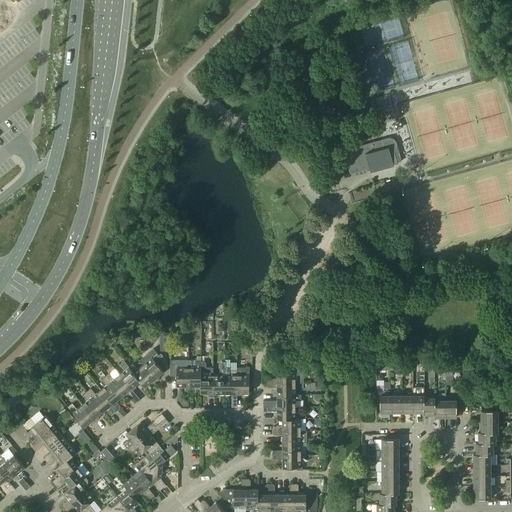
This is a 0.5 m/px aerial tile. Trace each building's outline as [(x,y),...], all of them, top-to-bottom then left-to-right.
[(334,90),(323,94),(331,114),(341,110),(334,90)] [(344,150),(351,173),(370,168),(371,172),(372,172),(371,171),(397,164),(394,152),(397,149),(397,145),(396,142),(394,139),(390,138),(387,138),(344,150)] [(341,160),(337,162),(340,176),(345,174),(341,160)] [(228,334),(237,334),(237,317),(228,317),(228,334)] [(169,351),(169,341),(160,341),(160,351),(169,351)] [(139,360),(143,365),(156,381),(160,378),(158,376),(164,371),(154,359),(159,356),(153,349),(139,360)] [(189,367),(189,388),(194,388),(194,385),(201,385),(201,361),(201,355),(197,355),(196,359),(189,360),(189,367)] [(177,367),(177,360),(170,360),(170,374),(170,375),(177,375),(177,385),(185,385),(185,388),(189,388),(189,367),(177,367)] [(125,370),(120,374),(133,390),(136,387),(135,385),(140,381),(140,380),(129,367),(129,366),(124,361),(120,364),(125,370)] [(209,395),(213,395),(213,375),(213,367),(206,367),(206,363),(205,361),(201,361),(201,385),(201,393),(209,393),(209,395)] [(220,375),(213,375),(213,395),(218,395),(218,393),(225,393),(225,367),(225,361),(222,361),(220,363),(220,375)] [(156,381),(143,365),(137,369),(133,363),(129,366),(129,367),(140,380),(140,381),(145,387),(151,382),(153,384),(156,381)] [(232,395),(237,395),(237,374),(230,374),(230,367),(225,367),(225,393),(233,393),(232,395)] [(237,367),(237,374),(237,395),(242,395),(242,393),(249,393),(249,367),(237,367)] [(267,383),(296,383),(300,383),(300,370),(277,370),(277,378),(269,378),(267,380),(267,383)] [(109,373),(106,376),(122,396),(128,391),(129,393),(130,396),(136,403),(141,400),(133,390),(120,374),(114,379),(109,373)] [(106,385),(101,389),(118,410),(124,417),(127,414),(116,400),(122,396),(106,376),(102,379),(106,385)] [(277,395),(296,395),(296,383),(267,383),(267,386),(269,387),(277,387),(277,395)] [(118,410),(101,389),(96,394),(91,388),(87,391),(103,411),(109,406),(114,412),(117,412),(118,410)] [(88,400),(82,405),(96,421),(99,418),(97,416),(103,411),(87,391),(83,394),(88,400)] [(301,401),(301,395),(296,395),(277,395),(277,402),(263,402),(263,407),(267,407),(296,407),(303,407),(303,401),(301,401)] [(380,412),(392,412),(392,395),(380,395),(380,412)] [(402,395),(392,395),(392,412),(402,412),(402,395)] [(413,395),(402,395),(402,412),(413,412),(413,395)] [(424,395),(413,395),(413,412),(423,412),(424,412),(424,397),(424,395)] [(423,414),(434,414),(435,414),(435,400),(435,397),(424,397),(424,412),(423,412),(423,414)] [(434,417),(446,417),(446,400),(435,400),(435,414),(434,414),(434,417)] [(457,400),(446,400),(446,417),(457,417),(457,400)] [(96,421),(82,405),(77,409),(72,403),(68,407),(84,426),(91,421),(92,424),(96,421)] [(296,419),(296,418),(296,407),(267,407),(267,410),(269,411),(277,411),(277,419),(283,419),(296,419)] [(28,439),(31,442),(53,424),(45,415),(44,416),(40,410),(32,417),(36,423),(30,427),(35,433),(28,439)] [(481,410),(481,421),(498,421),(498,410),(481,410)] [(129,448),(155,426),(166,417),(162,413),(155,418),(155,420),(145,428),(141,422),(126,434),(131,440),(129,441),(127,441),(123,444),(127,449),(129,448)] [(169,422),(166,417),(155,426),(129,448),(132,452),(137,448),(141,453),(146,449),(156,441),(151,435),(158,429),(160,429),(169,422)] [(301,418),(296,418),(296,419),(283,419),(283,426),(274,426),(272,428),(272,431),(301,431),(301,418)] [(496,432),(496,433),(498,433),(498,421),(481,421),(481,432),(496,432)] [(41,440),(46,446),(61,433),(53,424),(31,442),(34,446),(41,440)] [(283,443),(301,443),(301,431),(272,431),(272,433),(274,435),(283,435),(283,443)] [(496,443),(496,433),(496,432),(481,432),(479,432),(478,442),(479,443),(493,443),(496,443)] [(68,443),(61,433),(46,446),(50,451),(43,457),(46,461),(68,443)] [(382,438),(382,450),(399,449),(399,438),(382,438)] [(146,449),(150,454),(160,446),(156,441),(146,449)] [(493,454),(493,443),(479,443),(478,442),(476,443),(476,454),(491,454),(493,454)] [(56,459),(61,464),(70,457),(76,452),(68,443),(46,461),(49,464),(56,459)] [(89,447),(94,453),(98,449),(94,443),(89,447)] [(272,452),(272,455),(301,455),(301,443),(283,443),(283,450),(274,450),(272,452)] [(154,459),(154,458),(142,468),(162,470),(163,464),(162,463),(177,451),(172,444),(164,451),(154,459)] [(164,451),(160,446),(150,454),(154,458),(154,459),(164,451)] [(382,450),(382,460),(399,460),(399,449),(382,450)] [(14,454),(6,461),(17,475),(26,468),(19,460),(21,458),(17,454),(15,455),(14,454)] [(474,454),(474,465),(491,465),(491,454),(476,454),(474,454)] [(301,455),(272,455),(272,458),(274,459),(283,459),(283,467),(301,467),(301,455)] [(0,459),(0,471),(7,479),(6,479),(9,482),(17,475),(6,461),(2,457),(0,459)] [(52,481),(55,484),(77,466),(70,457),(61,464),(55,469),(59,475),(52,481)] [(382,460),(382,471),(399,471),(399,460),(382,460)] [(474,465),(474,476),(491,476),(491,465),(474,465)] [(85,476),(77,466),(55,484),(58,488),(65,482),(70,488),(85,476)] [(142,468),(133,476),(143,488),(151,498),(154,495),(148,488),(154,483),(142,468)] [(161,477),(162,470),(142,468),(154,483),(160,490),(166,485),(161,478),(161,477)] [(382,471),(382,482),(399,482),(399,471),(382,471)] [(59,506),(62,510),(86,490),(84,488),(89,484),(89,481),(85,476),(70,488),(64,493),(68,499),(59,506)] [(123,484),(127,488),(136,498),(141,494),(147,501),(151,498),(143,488),(133,476),(123,484)] [(491,486),(491,476),(474,476),(474,486),(491,486)] [(234,507),(246,507),(246,488),(246,479),(243,479),(241,480),(241,489),(223,489),(219,493),(227,503),(229,507),(234,507)] [(257,511),(258,507),(258,494),(258,489),(250,489),(250,480),(249,479),(246,479),(246,488),(246,507),(246,509),(253,509),(252,511),(257,511)] [(399,493),(399,482),(382,482),(382,492),(382,493),(397,493),(399,493)] [(257,511),(270,511),(270,488),(270,484),(267,484),(265,485),(265,488),(265,494),(258,494),(258,507),(257,511)] [(281,511),(282,511),(282,494),(274,494),(274,485),(273,484),(270,484),(270,488),(270,511),(281,511)] [(282,511),(294,511),(294,488),(294,484),(291,484),(289,485),(289,488),(289,494),(282,494),(282,511)] [(294,488),(294,511),(306,511),(306,494),(298,494),(298,488),(298,485),(297,484),(294,484),(294,488)] [(15,489),(14,488),(11,485),(7,488),(10,493),(15,489)] [(491,498),(491,486),(474,486),(474,498),(491,498)] [(139,503),(136,498),(127,488),(118,496),(131,511),(137,511),(134,508),(139,503)] [(66,511),(74,506),(79,511),(89,503),(89,504),(94,500),(86,490),(62,510),(64,511),(66,511)] [(397,504),(397,493),(382,493),(382,492),(379,492),(379,503),(379,504),(394,504),(397,504)] [(131,511),(118,496),(109,503),(115,511),(131,511)] [(209,511),(200,501),(198,499),(194,501),(194,504),(200,511),(209,511)] [(94,500),(89,504),(93,508),(95,511),(97,511),(102,509),(94,500)] [(203,500),(200,501),(209,511),(224,511),(216,501),(210,506),(205,500),(203,500)] [(88,511),(93,508),(89,504),(89,503),(79,511),(88,511)] [(107,511),(109,503),(97,511),(107,511)] [(115,511),(109,503),(107,511),(115,511)] [(377,503),(376,511),(394,511),(394,504),(379,504),(379,503),(377,503)]
